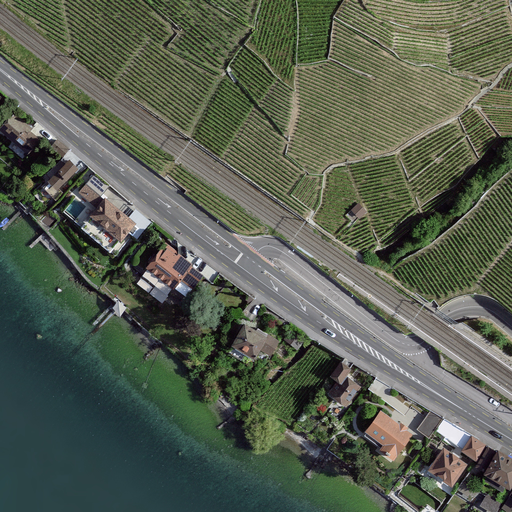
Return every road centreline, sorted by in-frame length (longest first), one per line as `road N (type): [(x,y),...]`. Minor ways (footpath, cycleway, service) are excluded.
road 1 (primary): [(33,95),(98,157),(242,268)]
road 2 (primary): [(252,255),(33,95)]
road 3 (primary): [(242,268),(444,398)]
road 4 (primary): [(444,398),(252,255)]
road 5 (unclassified): [(252,255),(266,245),(280,250),(399,342),(415,346)]
road 6 (unclassified): [(511,419),(427,363),(415,346)]
